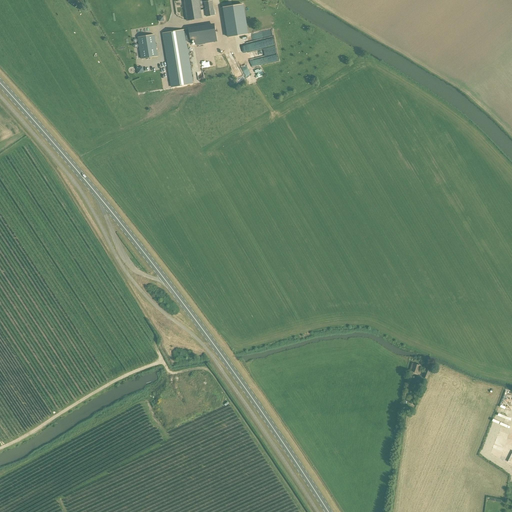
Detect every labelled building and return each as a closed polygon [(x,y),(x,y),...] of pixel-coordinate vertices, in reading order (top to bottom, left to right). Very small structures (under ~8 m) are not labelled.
[(183,0),(187,21),(202,19),(199,0),(183,0)] [(212,0),(204,2),(206,17),(215,15),(212,0)] [(244,3),(223,7),(228,37),(249,34),(244,3)] [(215,41),(213,25),(163,33),(168,64),(189,61),(186,41),(190,40),(190,41),(194,40),(195,45),(215,41)] [(154,34),(138,37),(141,59),(158,56),(154,34)] [(189,61),(168,64),(172,87),(193,84),(189,61)] [(421,365),(412,363),(410,371),(419,374),(421,369),(420,368),(421,365)]
